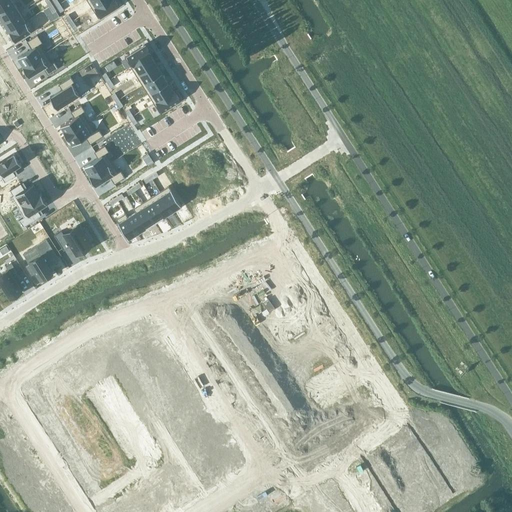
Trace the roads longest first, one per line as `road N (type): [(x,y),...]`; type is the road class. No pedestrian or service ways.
road 1 (tertiary): [(276,179),(413,386),(492,411),(511,428)]
road 2 (residential): [(288,237),(408,420),(331,470)]
road 3 (tertiary): [(511,398),(343,137)]
road 4 (residential): [(257,191),(137,0)]
road 5 (tertiary): [(161,0),(276,179)]
road 6 (residential): [(268,474),(158,304)]
road 7 (residential): [(0,385),(5,374),(112,314),(158,304)]
road 8 (tertiary): [(343,137),(254,0)]
road 9 (residential): [(0,51),(85,186)]
road 10 (residential): [(86,511),(0,385)]
road 11 (residential): [(129,255),(81,272),(0,323)]
road 12 (residential): [(158,304),(288,237)]
road 13 (residential): [(257,191),(129,255)]
road 14 (residential): [(85,186),(58,196),(0,123)]
